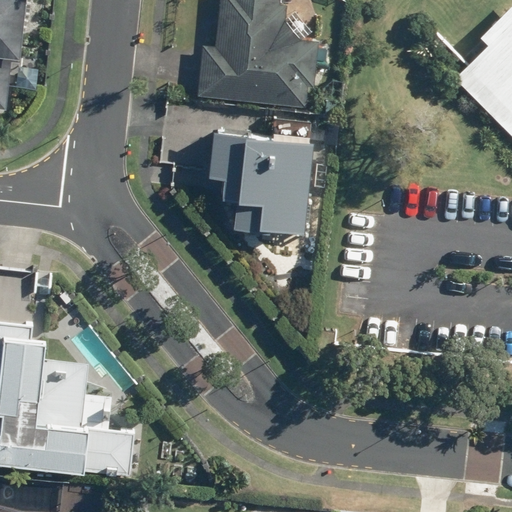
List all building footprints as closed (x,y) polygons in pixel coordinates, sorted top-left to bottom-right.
[(0,0),(0,105),(10,106),(12,56),(25,57),(27,0),(0,0)] [(222,0),(218,45),(203,43),(201,96),(308,101),(308,85),(319,86),(321,38),(303,37),(286,18),(287,5),(281,4),(281,0),(222,0)] [(511,0),(508,0),(443,66),(511,132),(511,0)] [(316,139),(215,127),(210,173),(223,175),(221,195),(238,197),(235,223),(306,231),(316,139)] [(32,319),(0,315),(0,461),(131,473),(135,428),(111,426),(114,394),(86,392),(89,359),(48,356),(49,339),(30,337),(32,319)]
